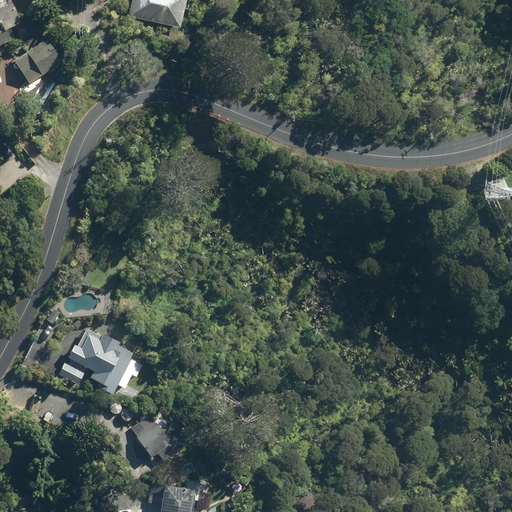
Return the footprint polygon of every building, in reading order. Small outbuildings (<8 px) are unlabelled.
[(127,0),(124,17),(175,28),(181,0),(127,0)] [(19,30),(17,26),(23,24),(15,5),(0,10),(0,46),(14,41),(11,34),(19,30)] [(44,76),(63,63),(48,40),(28,52),(44,76)] [(22,94),(3,92),(5,74),(0,73),(0,106),(21,108),(22,94)] [(113,340),(97,332),(94,339),(82,333),(76,347),(68,343),(62,355),(88,370),(85,375),(93,380),(91,385),(107,393),(126,357),(109,348),(113,340)] [(61,361),(55,373),(73,383),(79,371),(61,361)] [(86,378),(81,375),(77,383),(83,386),(86,378)] [(31,410),(33,403),(26,400),(23,407),(31,410)] [(155,427),(146,415),(128,427),(146,455),(151,451),(158,460),(177,444),(170,434),(167,436),(159,424),(155,427)] [(223,479),(228,471),(221,465),(215,474),(223,479)] [(180,511),(185,487),(156,482),(150,511),(180,511)] [(202,506),(204,493),(196,491),(194,505),(202,506)]
